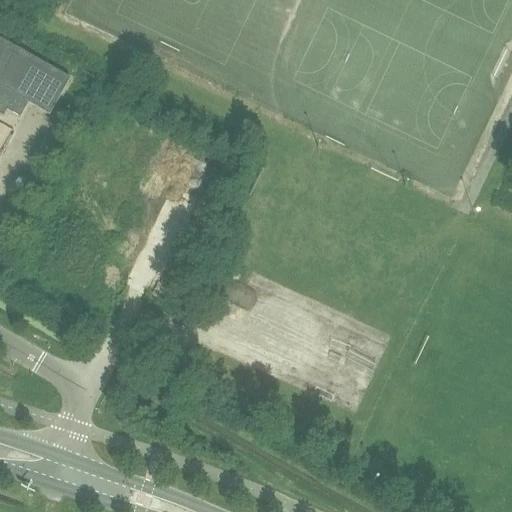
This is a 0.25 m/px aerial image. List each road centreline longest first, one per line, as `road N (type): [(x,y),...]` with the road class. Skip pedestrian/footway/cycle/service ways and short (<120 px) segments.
road 1 (residential): [(59,473),(72,429),(69,395),(53,374),(0,343)]
road 2 (secondary): [(179,511),(59,473)]
